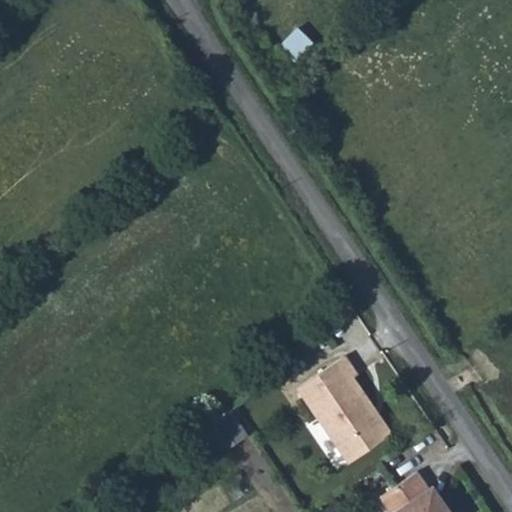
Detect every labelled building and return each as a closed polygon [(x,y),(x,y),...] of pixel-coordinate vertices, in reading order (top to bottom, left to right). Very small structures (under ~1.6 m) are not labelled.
[(344,356),(298,387),(349,462),(390,435),(390,432),(383,422),(376,420),(348,381),(352,378),(357,375),(344,356)] [(352,378),(348,381),(376,420),(383,422),(352,378)] [(231,409),(206,427),(223,452),(248,435),(231,409)] [(417,472),(381,496),(391,511),(393,511),(395,511),(450,511),(433,486),(428,488),(417,472)] [(335,499),(326,511),(349,511),(351,509),(335,499)]
